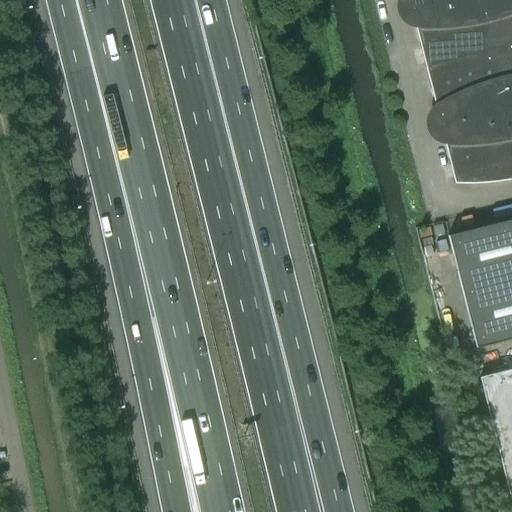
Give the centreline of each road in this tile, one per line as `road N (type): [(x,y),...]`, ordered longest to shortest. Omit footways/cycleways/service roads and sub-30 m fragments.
road 1 (motorway): [(338,511),(211,0)]
road 2 (motorway): [(94,0),(220,511)]
road 3 (motorway): [(295,511),(176,0)]
road 4 (motorway): [(70,0),(72,52),(175,511)]
